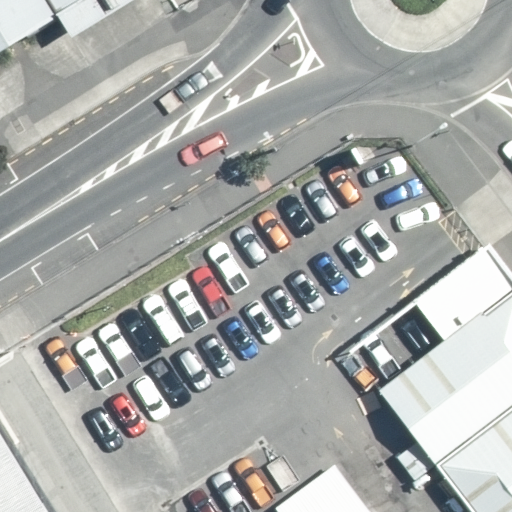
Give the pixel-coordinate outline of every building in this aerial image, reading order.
[(0,0),(0,50),(62,12),(54,0),(0,0)] [(54,0),(62,12),(81,0),(54,0)] [(286,412),(147,222),(94,260),(192,394),(113,451),(155,508),(286,412)] [(511,363),(511,302),(484,264),(342,367),(399,446),(511,363)] [(511,511),(511,363),(399,446),(447,511),(511,511)] [(371,511),(336,462),(274,506),(277,511),(371,511)] [(0,511),(25,511),(0,472),(0,511)]
